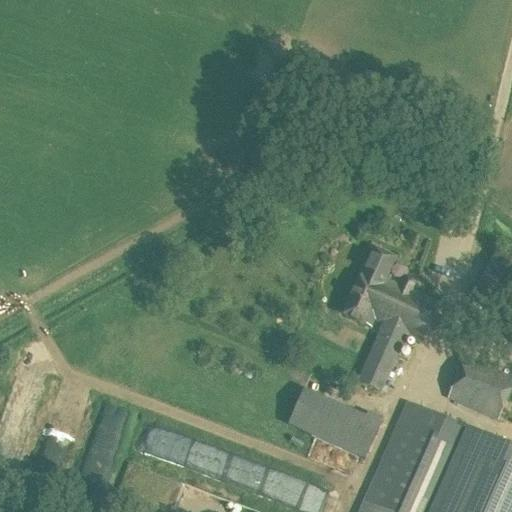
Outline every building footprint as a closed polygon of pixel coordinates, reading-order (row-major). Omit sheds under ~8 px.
[(407,212),(424,215),(427,200),(410,196),(407,212)] [(396,286),(384,281),(394,259),(375,250),(344,316),(371,328),(374,320),(384,324),(357,383),(380,394),(407,334),(422,341),(439,305),(416,295),(418,291),(415,283),(406,279),(398,281),(396,286)] [(505,319),(511,306),(511,260),(497,252),(470,299),(505,319)] [(496,422),(511,387),(511,379),(466,359),(447,401),(496,422)] [(197,407),(213,401),(208,389),(193,394),(197,407)] [(365,419),(304,391),(287,428),(362,462),(381,421),(367,415),(365,419)] [(358,511),(511,511),(511,451),(481,438),(478,436),(407,405),(358,511)]
